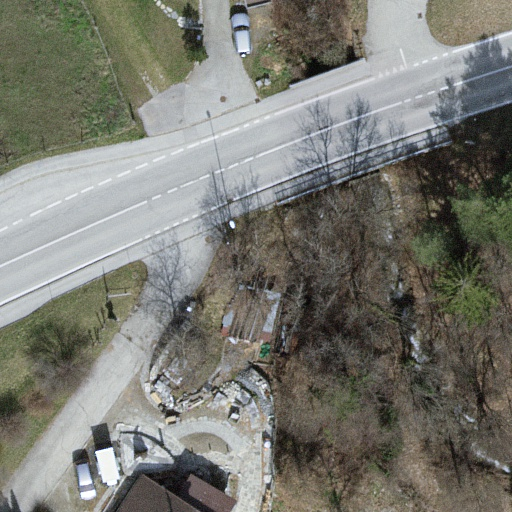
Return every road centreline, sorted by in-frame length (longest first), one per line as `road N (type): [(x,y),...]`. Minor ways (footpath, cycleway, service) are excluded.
road 1 (secondary): [(405,97),(0,271)]
road 2 (unknown): [(177,193),(190,238),(178,273),(18,511)]
road 3 (unknown): [(299,142),(164,26)]
